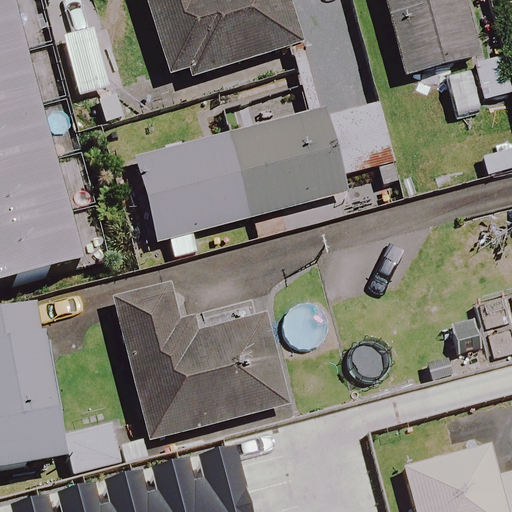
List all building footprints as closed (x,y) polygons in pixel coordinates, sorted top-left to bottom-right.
[(297,56),(282,0),(140,0),(164,90),(297,56)] [(459,0),(379,0),(400,80),(475,61),(459,0)] [(119,94),(105,35),(60,46),(75,105),(119,94)] [(375,104),(322,118),(132,167),(155,254),(345,205),(340,187),(393,174),(375,104)] [(187,343),(174,298),(108,317),(147,453),(286,413),(260,322),(187,343)] [(61,444),(35,311),(0,318),(0,483),(65,470),(67,483),(116,474),(109,434),(61,444)] [(511,511),(511,480),(496,485),(487,453),(400,476),(409,511),(511,511)] [(297,511),(255,511),(248,483),(171,503),(173,511),(330,511),(329,504),(297,511)]
